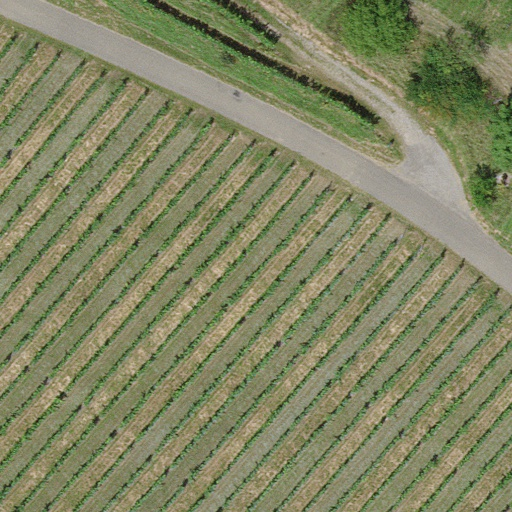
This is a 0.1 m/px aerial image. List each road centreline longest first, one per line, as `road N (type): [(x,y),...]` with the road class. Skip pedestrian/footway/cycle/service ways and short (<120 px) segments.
road 1 (unclassified): [(511,279),(439,219),(193,81),(0,5)]
road 2 (track): [(240,0),(367,89),(422,139),(435,161),(439,219)]
